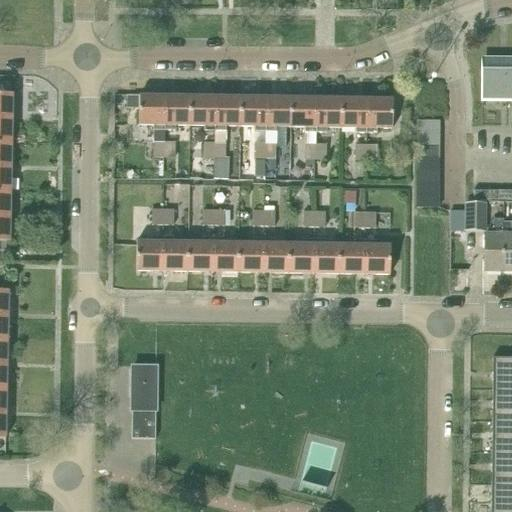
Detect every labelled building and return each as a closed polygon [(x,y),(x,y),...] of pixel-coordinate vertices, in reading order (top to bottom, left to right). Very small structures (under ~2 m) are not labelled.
[(483,68),(483,99),(511,99),(511,59),(485,59),(485,68),(483,68)] [(0,119),(10,119),(11,95),(5,95),(5,83),(0,83),(0,119)] [(152,129),(152,142),(164,142),(164,130),(164,96),(139,95),(138,126),(152,126),(152,129)] [(175,126),(189,126),(189,96),(164,96),(164,130),(175,130),(175,126)] [(189,96),(189,126),(202,127),(202,130),(214,131),(214,97),(189,96)] [(225,143),(226,131),(226,126),(239,127),(239,97),(214,97),(214,131),(214,143),(225,143)] [(239,97),(239,127),(254,127),(254,131),(264,131),(264,98),(239,97)] [(264,98),(264,131),(275,132),(275,127),(289,128),(289,98),(264,98)] [(289,98),(289,128),(303,128),(303,132),(314,132),(315,98),(289,98)] [(325,128),(340,128),(340,99),(315,98),(314,132),(325,132),(325,128)] [(340,99),(340,128),(353,129),(353,132),(365,133),(365,99),(340,99)] [(365,99),(365,133),(375,133),(375,128),(390,128),(391,100),(365,99)] [(0,143),(10,144),(10,119),(0,119),(0,143)] [(416,121),(416,133),(438,133),(438,121),(416,121)] [(438,133),(416,133),(416,145),(438,146),(438,133)] [(152,158),(163,158),(164,142),(153,142),(152,158)] [(164,142),(163,158),(174,158),(174,142),(164,142)] [(0,167),(9,168),(10,144),(0,143),(0,167)] [(202,158),(213,159),(214,143),(203,143),(202,158)] [(213,159),(224,159),(225,143),(214,143),(213,159)] [(253,159),(263,159),(264,143),(254,143),(253,159)] [(264,143),(263,159),(274,159),(274,144),(264,143)] [(304,160),(314,160),(314,144),(304,144),(304,160)] [(314,144),(314,160),(325,160),(325,145),(314,144)] [(354,160),(364,160),(365,145),(354,145),(354,160)] [(365,145),(364,160),(374,161),(375,145),(365,145)] [(438,158),(438,146),(416,145),(416,158),(438,158)] [(438,158),(416,158),(416,171),(438,170),(438,158)] [(229,159),(224,159),(213,159),(213,180),(228,181),(229,159)] [(0,192),(9,192),(9,168),(0,167),(0,192)] [(438,183),(438,170),(416,171),(415,182),(438,183)] [(438,183),(415,182),(415,194),(438,195),(438,183)] [(0,216),(8,217),(9,192),(0,192),(0,216)] [(438,206),(438,195),(415,194),(415,206),(438,206)] [(484,230),(484,204),(465,204),(465,217),(465,230),(484,230)] [(151,225),(162,226),(162,210),(152,210),(151,225)] [(162,210),(162,226),(172,226),(173,210),(162,210)] [(201,226),(212,226),(213,210),(202,210),(201,226)] [(213,210),(212,226),(223,226),(223,211),(213,210)] [(252,226),(263,227),(263,211),(252,211),(252,226)] [(263,211),(263,227),(273,227),(274,211),(263,211)] [(302,227),(313,227),(314,212),(302,212),(302,227)] [(314,212),(313,227),(324,228),(324,212),(314,212)] [(353,228),(364,228),(364,213),(353,213),(353,228)] [(364,213),(364,228),(374,228),(374,213),(364,213)] [(0,240),(8,241),(8,217),(0,216),(0,240)] [(484,270),(502,270),(502,222),(501,222),(502,221),(492,221),(492,235),(484,235),(484,270)] [(502,222),(502,270),(511,270),(511,235),(510,236),(510,222),(502,222)] [(136,272),(161,272),(162,237),(151,237),(151,242),(136,242),(136,272)] [(162,237),(161,272),(187,272),(187,242),(172,242),(172,237),(162,237)] [(187,272),(212,273),(212,238),(201,238),(201,243),(187,242),(187,272)] [(212,238),(212,273),(237,273),(237,243),(222,243),(222,238),(212,238)] [(237,273),(262,273),(263,239),(252,238),(252,243),(237,243),(237,273)] [(263,239),(262,273),(287,274),(288,244),(273,244),(273,239),(263,239)] [(287,274),(313,274),(313,240),(302,239),(302,244),(288,244),(287,274)] [(313,240),(313,274),(338,274),(338,245),(324,245),(324,240),(313,240)] [(338,274),(363,275),(364,241),(354,240),(354,245),(338,245),(338,274)] [(364,241),(363,275),(388,275),(389,245),(374,245),(374,241),(364,241)] [(511,358),(492,358),(492,390),(511,390),(511,358)] [(132,366),(131,440),(155,440),(155,366),(132,366)] [(511,390),(492,390),(491,422),(511,422),(511,390)] [(511,422),(491,422),(491,455),(511,454),(511,422)] [(511,454),(491,455),(491,487),(511,486),(511,454)] [(511,511),(511,486),(491,487),(490,511),(511,511)]
